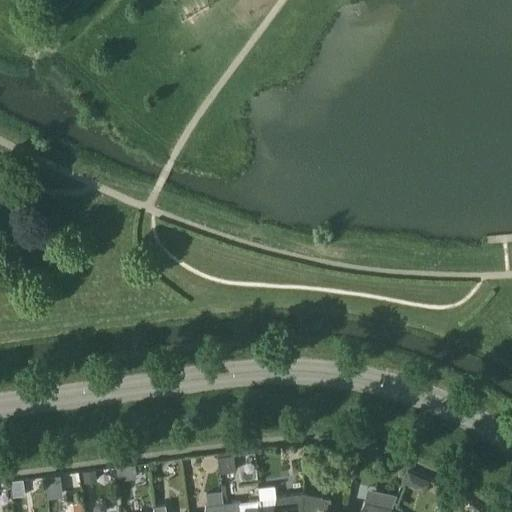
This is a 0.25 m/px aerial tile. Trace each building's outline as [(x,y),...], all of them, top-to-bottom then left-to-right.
[(218,456),(219,472),(236,470),(234,455),(218,456)] [(204,511),(224,511),(223,502),(222,490),(206,492),(207,504),(205,504),(204,511)] [(261,511),(302,511),(304,492),(276,496),(274,510),(261,511)] [(331,511),(331,498),(304,492),(302,511),(331,511)] [(261,511),(257,511),(237,511),(236,500),(223,502),(224,511),(261,511)] [(389,511),(390,511),(392,507),(365,501),(358,511),(389,511)]
